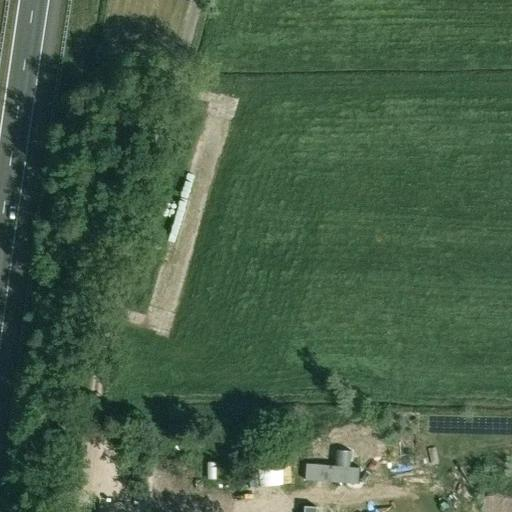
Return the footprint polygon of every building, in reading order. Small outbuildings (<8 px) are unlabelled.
[(204,122),(197,157),(231,163),(239,122),(245,123),(251,95),(219,89),(215,109),(200,106),(197,121),(204,122)] [(169,254),(167,253),(154,301),(186,309),(204,246),(173,238),(169,254)] [(360,432),(388,432),(388,422),(361,421),(360,432)] [(305,481),(317,481),(318,466),(306,465),(305,481)] [(359,468),(349,468),(348,483),(358,484),(359,468)]
